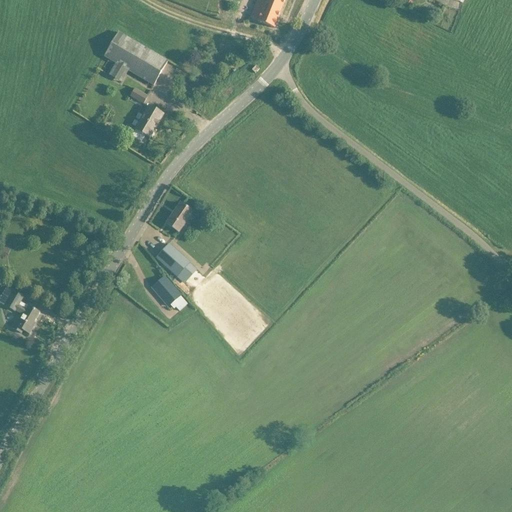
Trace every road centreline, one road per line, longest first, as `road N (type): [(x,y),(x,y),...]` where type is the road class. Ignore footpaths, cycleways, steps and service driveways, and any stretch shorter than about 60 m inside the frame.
road 1 (tertiary): [(0,459),(164,180),(279,63)]
road 2 (unclassified): [(511,280),(472,235),(303,104),(279,63)]
